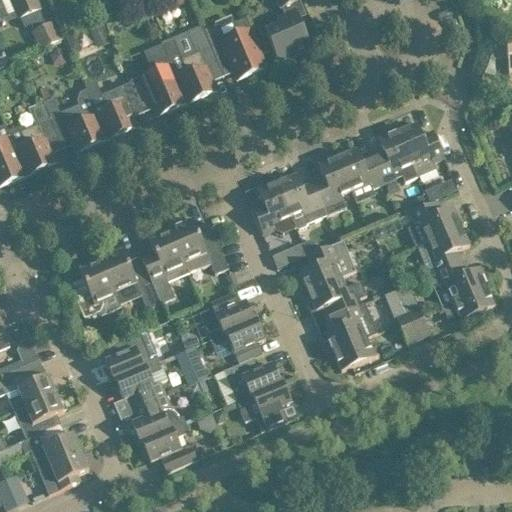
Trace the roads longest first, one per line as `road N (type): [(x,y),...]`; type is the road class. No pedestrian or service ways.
road 1 (residential): [(222,176),(304,368),(324,391),(344,393),(488,335),(511,304)]
road 2 (residential): [(56,511),(97,495),(114,464),(63,346),(28,315),(0,240)]
road 3 (residential): [(511,282),(446,125),(456,100),(451,73),(426,61)]
road 4 (residential): [(0,226),(24,216),(51,223),(72,241),(222,176)]
road 5 (residential): [(222,176),(226,160),(359,105),(375,75)]
